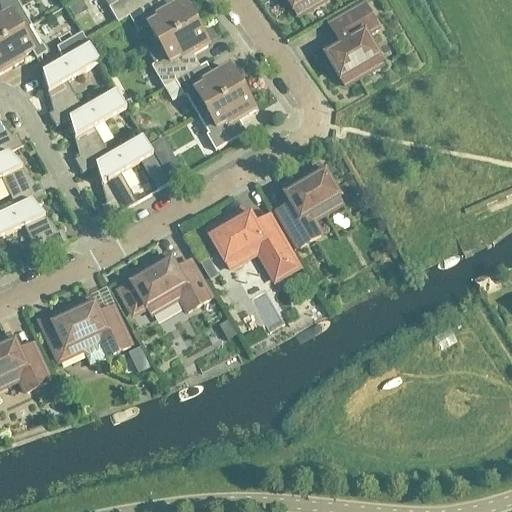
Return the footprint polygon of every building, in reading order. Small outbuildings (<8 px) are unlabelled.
[(0,0),(0,45),(31,28),(21,9),(15,0),(0,0)] [(153,3),(151,0),(103,0),(117,24),(129,18),(153,3)] [(195,25),(182,3),(167,12),(159,0),(158,0),(153,3),(129,18),(138,33),(148,27),(159,46),(195,25)] [(326,0),(287,0),(297,17),(326,0)] [(88,6),(96,25),(109,20),(100,1),(88,6)] [(381,65),(365,36),(377,29),(364,6),(328,27),(337,41),(322,50),(344,87),(381,65)] [(288,44),(297,62),(319,50),(314,40),(330,32),(325,24),(288,44)] [(159,46),(147,53),(154,65),(151,68),(164,90),(175,83),(199,69),(192,57),(207,48),(195,25),(159,46)] [(34,30),(46,50),(53,46),(41,26),(34,30)] [(47,53),(43,47),(31,28),(0,45),(0,75),(23,62),(21,59),(32,53),(36,60),(47,53)] [(56,49),(63,61),(89,46),(81,34),(56,49)] [(89,46),(63,61),(42,74),(53,114),(48,116),(56,129),(69,121),(83,111),(67,84),(99,65),(89,46)] [(241,91),(228,69),(213,77),(206,65),(199,69),(175,83),(184,99),(186,97),(197,116),(241,91)] [(239,122),(254,113),(241,91),(197,116),(208,135),(206,136),(215,152),(246,134),(239,122)] [(110,157),(94,130),(126,111),(115,93),(83,111),(69,121),(79,160),(75,162),(82,175),(96,167),(110,157)] [(12,137),(0,123),(0,158),(9,155),(23,148),(16,135),(12,137)] [(137,205),(120,176),(153,157),(142,139),(110,157),(96,167),(106,206),(102,208),(109,221),(137,205)] [(35,185),(9,155),(0,158),(0,180),(1,180),(15,209),(31,203),(45,197),(39,183),(35,185)] [(312,222),(341,205),(320,168),(282,190),(291,204),(276,212),(298,250),(321,237),(312,222)] [(57,234),(31,203),(15,209),(0,216),(0,239),(24,228),(38,258),(68,245),(62,232),(57,234)] [(298,270),(268,217),(253,226),(245,212),(207,233),(229,271),(258,254),(275,284),(298,270)] [(303,251),(297,254),(300,260),(306,257),(303,251)] [(211,301),(189,263),(174,272),(166,257),(129,279),(132,285),(119,293),(133,318),(147,310),(150,316),(179,299),(188,314),(211,301)] [(209,281),(217,277),(208,262),(200,266),(209,281)] [(265,331),(281,319),(263,294),(246,306),(265,331)] [(130,348),(112,309),(97,316),(90,301),(40,324),(58,363),(82,352),(90,367),(130,348)] [(508,332),(511,327),(511,313),(507,308),(495,319),(508,332)] [(50,383),(32,346),(17,353),(10,338),(0,342),(0,390),(19,381),(26,395),(50,383)]
